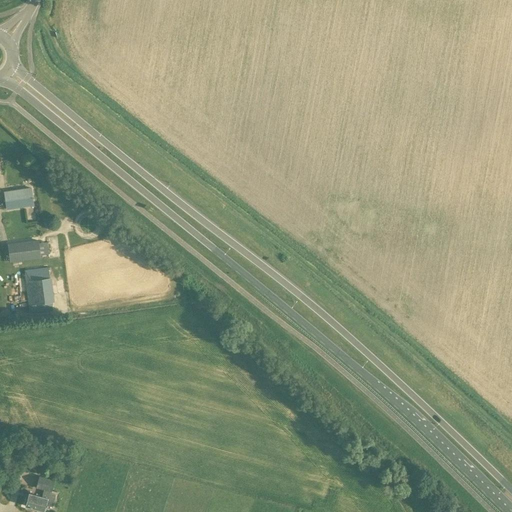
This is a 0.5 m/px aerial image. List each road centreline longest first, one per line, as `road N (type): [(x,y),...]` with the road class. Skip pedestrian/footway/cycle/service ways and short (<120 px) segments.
road 1 (secondary): [(3,80),(326,342),(507,511)]
road 2 (secondary): [(511,490),(345,334),(15,68)]
